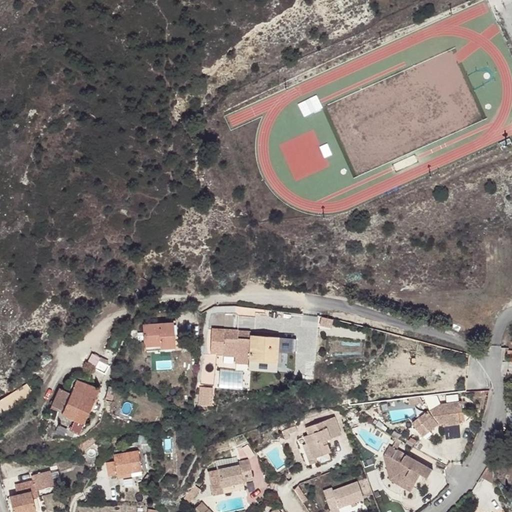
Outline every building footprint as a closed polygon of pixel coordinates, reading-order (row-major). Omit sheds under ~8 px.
[(76,320),(70,316),(65,325),(71,328),(76,320)] [(279,336),(250,335),(249,343),(237,343),(239,318),(213,316),(209,322),(209,331),(212,331),(210,354),(215,355),(221,355),(221,357),(234,358),(234,365),(276,368),(278,351),(279,337),(279,336)] [(143,324),(144,345),(160,344),(160,348),(175,347),(175,335),(171,336),(171,333),(174,332),(174,322),(143,324)] [(296,338),(279,337),(278,351),(295,352),(296,338)] [(94,369),(99,359),(100,356),(92,352),(86,364),(94,369)] [(215,355),(210,354),(210,357),(203,356),(201,386),(214,387),(215,355)] [(219,372),(219,385),(241,386),(241,372),(219,372)] [(71,392),(60,387),(52,405),(63,410),(61,413),(74,419),(69,429),(79,434),(90,409),(99,388),(76,379),(71,392)] [(0,404),(3,411),(33,396),(28,385),(0,398),(0,404)] [(108,387),(104,397),(112,399),(114,393),(113,386),(111,385),(110,385),(108,387)] [(217,390),(208,389),(207,407),(216,408),(217,390)] [(412,423),(419,432),(427,427),(429,431),(438,424),(443,423),(443,425),(460,423),(459,413),(462,412),(460,402),(440,405),(441,410),(436,410),(431,414),(429,411),(412,423)] [(304,437),(307,444),(312,459),(315,458),(330,453),(327,445),(325,445),(323,442),(326,441),(341,436),(334,418),(306,428),(309,435),(304,437)] [(427,427),(419,432),(422,436),(429,431),(427,427)] [(145,437),(136,435),(135,441),(143,444),(145,437)] [(99,437),(97,437),(94,443),(94,444),(105,449),(109,442),(99,437)] [(400,438),(395,446),(398,448),(403,440),(400,438)] [(88,441),(76,444),(77,447),(70,451),(73,456),(94,444),(94,443),(88,441)] [(312,459),(307,444),(303,446),(309,464),(316,462),(315,458),(312,459)] [(398,448),(395,446),(392,444),(383,458),(392,479),(411,491),(414,487),(396,476),(392,465),(396,459),(393,457),(398,448)] [(434,472),(398,448),(393,457),(396,459),(392,465),(396,476),(414,487),(421,476),(429,481),(434,472)] [(108,476),(117,475),(117,472),(129,470),(129,473),(141,471),(138,451),(113,455),(114,461),(106,463),(108,476)] [(238,466),(218,470),(221,487),(253,480),(249,461),(238,463),(238,466)] [(12,511),(30,511),(35,511),(32,497),(30,490),(36,489),(53,484),(50,469),(32,474),(33,479),(14,484),(16,494),(9,495),(12,511)] [(332,486),(332,484),(323,487),(329,505),(338,502),(340,507),(363,499),(356,477),(332,486)]
